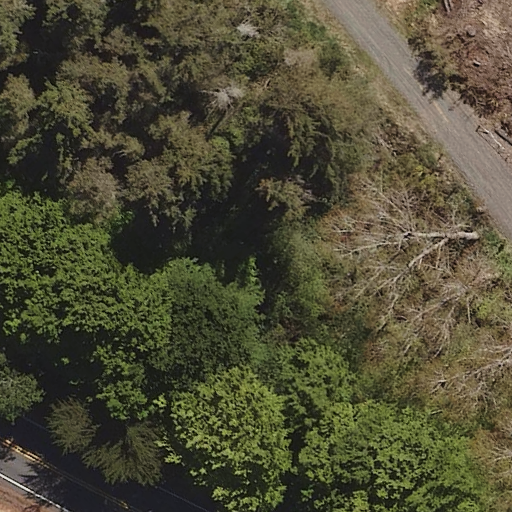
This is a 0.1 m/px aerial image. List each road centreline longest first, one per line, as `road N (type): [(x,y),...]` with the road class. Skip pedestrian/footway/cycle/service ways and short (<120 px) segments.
road 1 (track): [(369,0),(511,201)]
road 2 (secondary): [(138,511),(0,434)]
